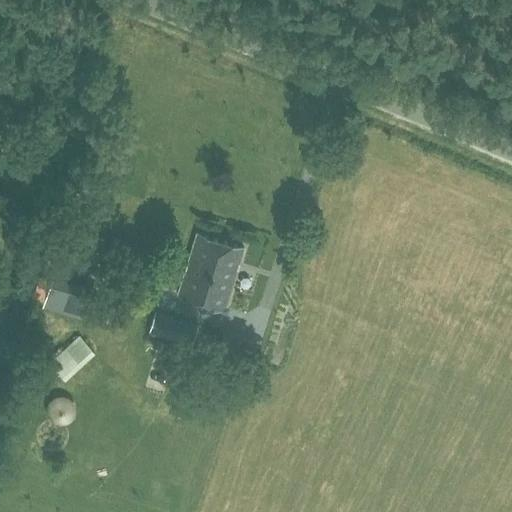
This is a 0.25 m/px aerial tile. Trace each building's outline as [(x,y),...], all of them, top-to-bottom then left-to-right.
[(96,233),(67,224),(60,248),(79,254),(81,245),(92,248),(96,233)] [(227,299),(243,245),(197,231),(181,285),(227,299)] [(154,270),(161,249),(114,234),(107,255),(154,270)] [(71,304),(76,287),(79,275),(49,267),(42,296),(71,304)] [(200,322),(172,315),(155,310),(149,331),(193,345),(200,322)] [(66,379),(96,352),(80,334),(50,361),(66,379)]
